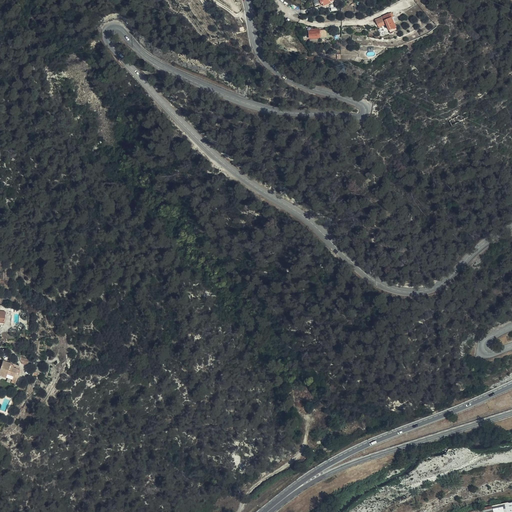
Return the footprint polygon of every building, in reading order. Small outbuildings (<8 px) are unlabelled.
[(376,20),(378,26),(385,22),(386,24),(389,31),(396,28),(391,18),(394,17),(392,13),(376,20)] [(303,39),(309,39),(318,38),(319,38),(319,31),(308,32),(309,36),(303,36),(303,39)] [(7,373),(10,365),(11,362),(7,360),(8,359),(4,357),(2,363),(0,369),(0,374),(6,376),(7,373)] [(15,375),(18,368),(10,365),(7,373),(14,375),(15,375)] [(21,369),(18,368),(15,375),(14,375),(12,381),(17,383),(21,369)]
